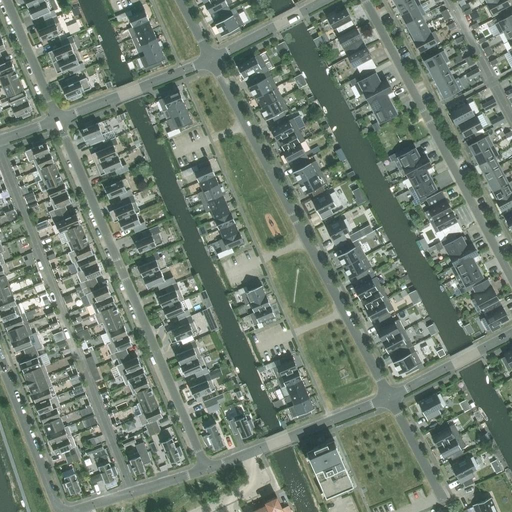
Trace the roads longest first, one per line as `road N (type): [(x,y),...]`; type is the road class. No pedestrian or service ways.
road 1 (residential): [(389,397),(210,59)]
road 2 (residential): [(57,119),(206,469)]
road 3 (residential): [(511,281),(364,0)]
road 4 (residential): [(57,119),(210,59)]
road 5 (residential): [(63,511),(0,362)]
road 6 (residential): [(407,511),(442,497),(389,397)]
road 7 (residential): [(206,469),(69,511)]
road 8 (residential): [(389,397),(511,332)]
road 9 (residential): [(210,59),(327,0)]
road 10 (residential): [(268,446),(389,397)]
road 11 (residential): [(6,0),(57,119)]
